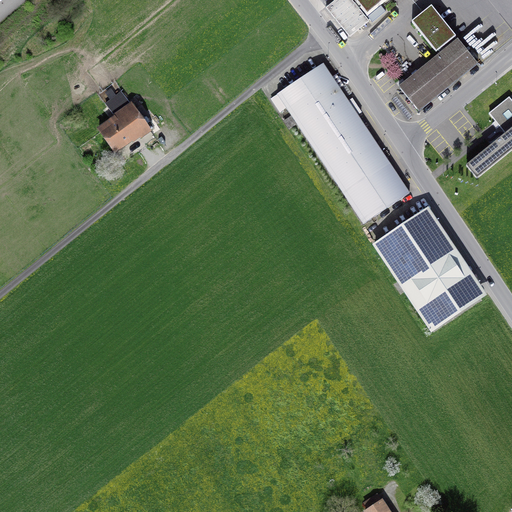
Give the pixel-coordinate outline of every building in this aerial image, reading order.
[(354,0),(367,15),(366,16),(367,16),(386,0),(354,0)] [(431,7),(412,22),(436,52),(455,37),(431,7)] [(458,40),(398,87),(407,98),(404,100),(409,106),(412,103),(418,112),(477,64),(458,40)] [(409,193),(323,64),(271,99),(280,112),(286,108),(363,224),(409,193)] [(476,179),(511,149),(511,100),(509,97),(489,114),(497,118),(503,125),(505,133),(466,166),(476,179)] [(148,126),(132,104),(114,116),(118,121),(102,133),(114,150),(148,126)] [(488,295),(429,206),(372,244),(431,333),(488,295)] [(388,511),(382,502),(367,511),(366,511),(388,511)]
